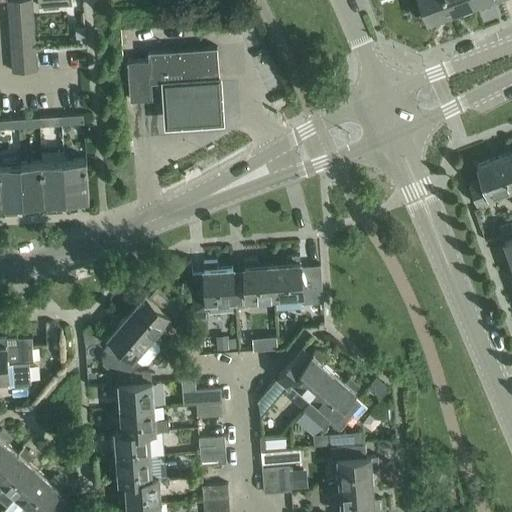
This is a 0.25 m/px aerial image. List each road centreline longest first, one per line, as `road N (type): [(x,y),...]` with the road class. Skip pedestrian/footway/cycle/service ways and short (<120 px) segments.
road 1 (unclassified): [(511,417),(396,136)]
road 2 (unclassified): [(380,93),(147,221)]
road 3 (unclassified): [(147,221),(396,136)]
road 4 (unclassified): [(0,269),(147,221)]
road 5 (unclassified): [(511,45),(380,93)]
road 6 (unclassified): [(396,136),(511,77)]
